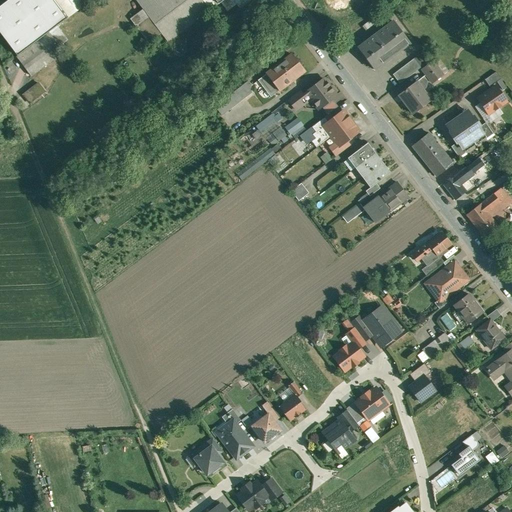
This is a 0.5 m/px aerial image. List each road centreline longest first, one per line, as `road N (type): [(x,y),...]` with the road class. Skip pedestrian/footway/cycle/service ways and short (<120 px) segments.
road 1 (residential): [(192,511),(371,370),(394,381),(427,511)]
road 2 (residential): [(287,0),(511,294)]
